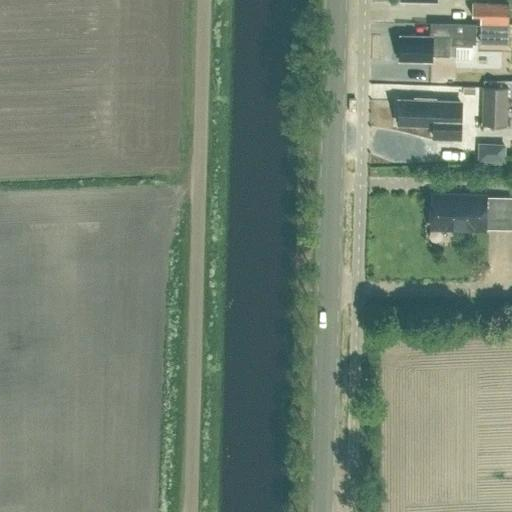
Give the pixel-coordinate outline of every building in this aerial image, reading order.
[(479,20),(506,19),(507,3),(470,2),(470,15),(479,15),(479,20)] [(506,19),(479,20),(478,42),(506,43),(507,23),(506,23),(506,19)] [(477,42),(477,23),(433,22),(432,35),(402,34),(401,60),(433,60),(433,54),(451,54),(451,53),(457,53),(457,58),(473,58),(474,42),(477,42)] [(505,125),(506,87),(481,86),(480,124),(505,125)] [(436,101),(436,98),(415,97),(415,100),(399,100),(398,124),(434,125),(433,136),(460,137),(461,102),(436,101)] [(471,160),(497,160),(498,142),(471,141),(471,160)] [(484,230),(486,197),(432,195),(431,228),(484,230)]
